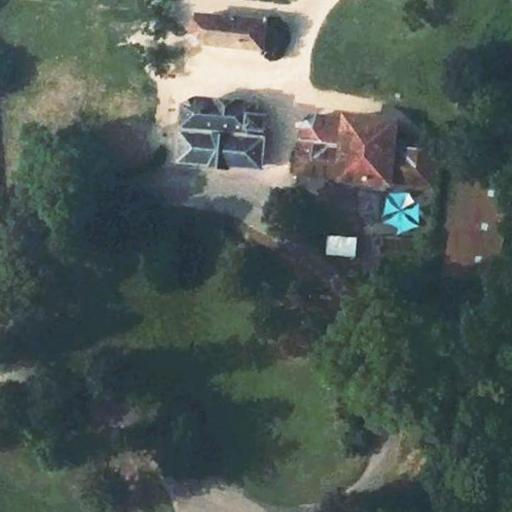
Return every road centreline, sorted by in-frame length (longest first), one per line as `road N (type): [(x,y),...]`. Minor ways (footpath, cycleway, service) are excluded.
road 1 (track): [(0,274),(83,207),(152,187),(244,191),(314,214),(373,267),(400,318),(388,434),(367,489),(339,511)]
road 2 (track): [(205,511),(157,443),(117,413),(0,371)]
